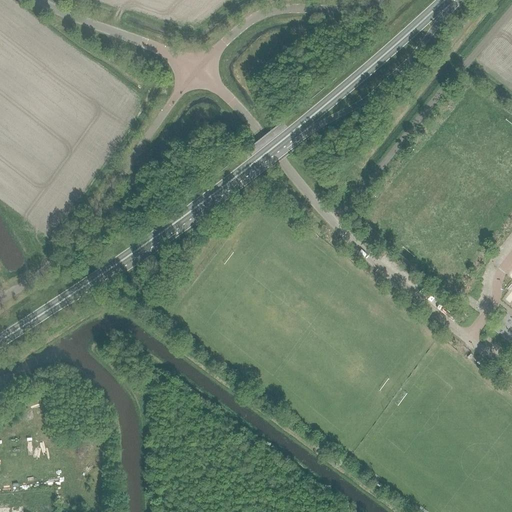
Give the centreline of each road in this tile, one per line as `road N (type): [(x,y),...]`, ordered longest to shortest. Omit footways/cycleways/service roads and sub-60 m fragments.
road 1 (unclassified): [(468,339),(345,234),(229,97),(195,69)]
road 2 (trunk): [(0,341),(256,161)]
road 3 (unclassified): [(0,300),(70,247),(195,69)]
road 4 (trunk): [(290,134),(446,0)]
road 5 (unclassified): [(195,69),(264,14),(380,0)]
road 6 (unclassified): [(195,69),(40,0)]
